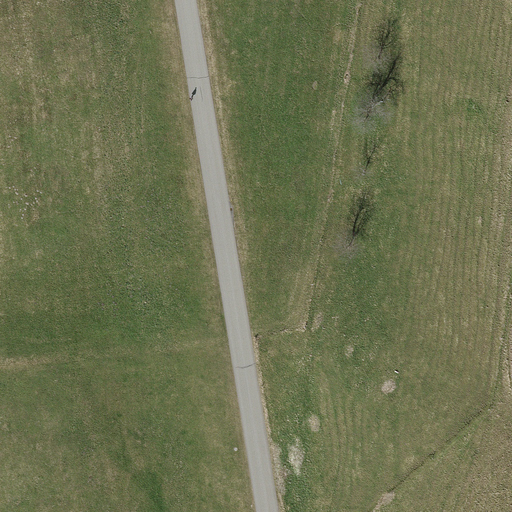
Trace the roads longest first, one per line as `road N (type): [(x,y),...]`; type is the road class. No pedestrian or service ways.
road 1 (residential): [(185,0),(230,270)]
road 2 (unclassified): [(230,270),(268,511)]
